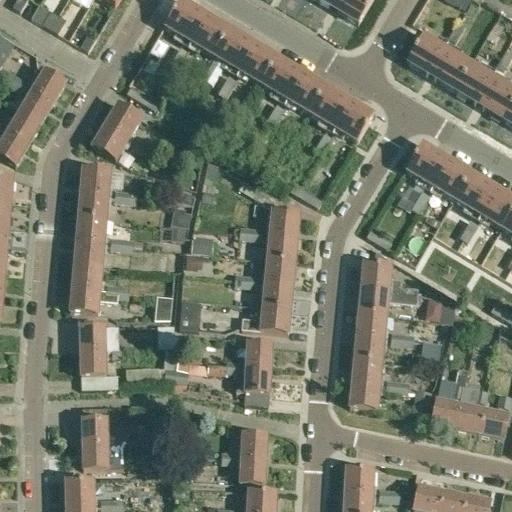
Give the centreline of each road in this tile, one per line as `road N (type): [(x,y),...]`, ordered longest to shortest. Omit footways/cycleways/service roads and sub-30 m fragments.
road 1 (unclassified): [(34,511),(31,408),(57,155),(150,0)]
road 2 (unclassified): [(322,439),(340,238),(416,115)]
road 3 (residential): [(511,478),(322,439)]
road 4 (residential): [(362,81),(225,0)]
